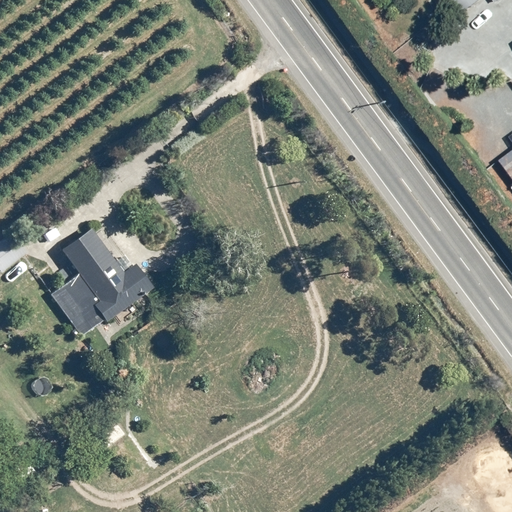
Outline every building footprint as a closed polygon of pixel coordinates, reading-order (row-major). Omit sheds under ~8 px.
[(473,0),(439,0),(451,16),(473,0)] [(511,146),(499,156),(511,173),(511,146)] [(58,243),(77,271),(107,315),(150,286),(133,262),(120,271),(87,223),(58,243)] [(0,268),(18,255),(3,236),(0,237),(0,268)] [(107,315),(77,271),(47,292),(77,336),(107,315)] [(61,323),(44,296),(31,305),(47,331),(61,323)]
